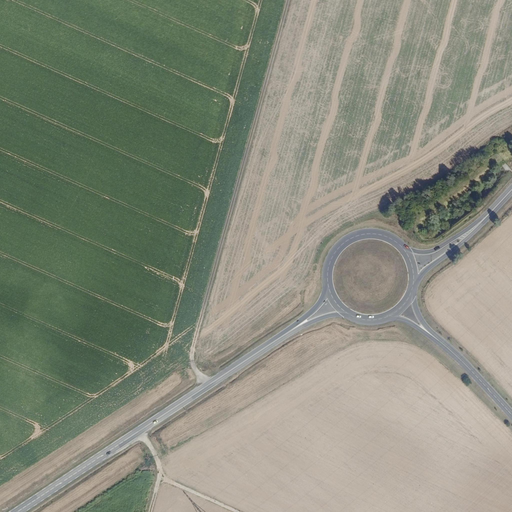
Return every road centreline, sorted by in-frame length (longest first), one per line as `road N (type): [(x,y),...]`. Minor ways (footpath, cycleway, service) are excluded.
road 1 (track): [(206,386),(193,367),(193,344),(287,0)]
road 2 (secondary): [(292,329),(17,511)]
road 3 (track): [(138,431),(159,476),(234,511)]
